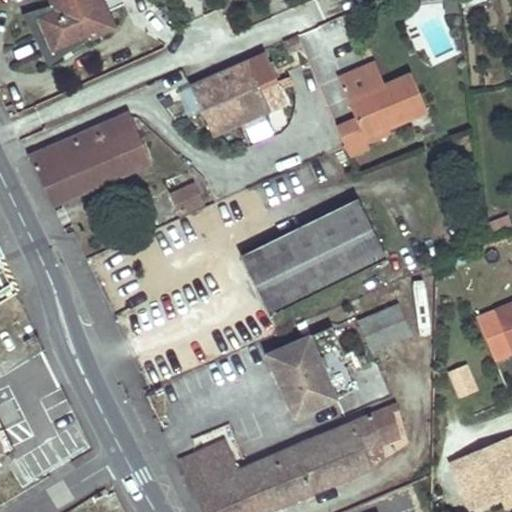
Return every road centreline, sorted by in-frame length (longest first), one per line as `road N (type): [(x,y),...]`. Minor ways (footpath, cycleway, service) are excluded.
road 1 (residential): [(0,129),(300,12)]
road 2 (secondary): [(123,455),(0,159)]
